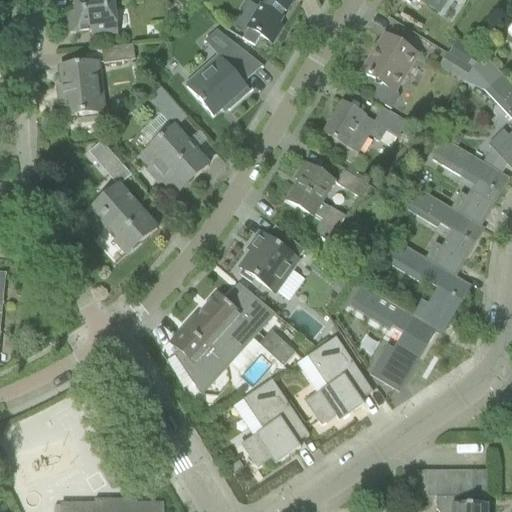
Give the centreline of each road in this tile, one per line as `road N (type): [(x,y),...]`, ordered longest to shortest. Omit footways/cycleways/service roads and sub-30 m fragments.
road 1 (residential): [(113,342),(185,270),(356,0)]
road 2 (residential): [(113,342),(40,204),(32,155),(45,0)]
road 3 (residential): [(292,511),(472,394),(494,368)]
road 4 (residential): [(211,511),(113,342)]
road 5 (residential): [(0,396),(113,342)]
